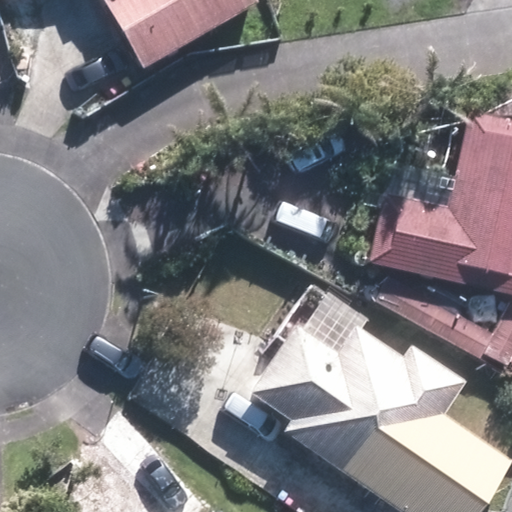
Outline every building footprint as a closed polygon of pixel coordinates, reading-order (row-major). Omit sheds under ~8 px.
[(100,0),(140,68),(256,0),(255,0),(100,0)] [(511,300),(511,123),(461,113),(439,211),(373,197),(359,265),(511,300)] [(384,281),(373,303),(476,356),(504,371),(505,369),(511,372),(511,307),(507,305),(506,303),(486,337),(384,281)] [(390,356),(344,323),(323,353),(281,323),(235,390),(277,419),(270,429),(388,511),(465,511),(501,462),(430,415),(453,381),(398,343),(390,356)] [(511,511),(511,485),(502,511),(511,511)]
